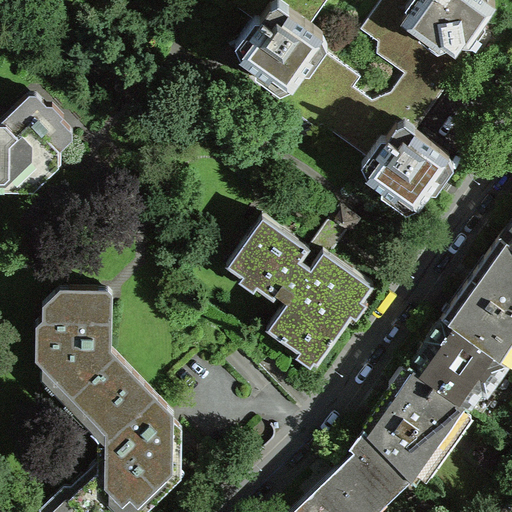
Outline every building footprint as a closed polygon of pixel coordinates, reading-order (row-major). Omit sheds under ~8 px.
[(430,187),(436,187),(442,179),(449,170),(443,158),(449,150),(415,125),(421,117),(407,107),(410,101),(410,100),(416,97),(412,87),(405,90),(405,88),(397,83),(405,72),(404,71),(391,90),(372,98),(354,84),(361,75),(322,47),(317,37),(323,28),(312,20),(325,0),(232,0),(253,14),(241,31),(246,42),(240,51),(256,62),(255,68),(273,80),(284,75),(293,81),(292,86),(324,109),(322,122),(366,153),(372,164),(366,172),(382,184),(382,189),(399,202),(411,197),(419,203),(430,187)] [(379,0),(361,27),(393,50),(392,62),(404,71),(405,72),(431,36),(433,36),(436,32),(455,46),(465,32),(478,33),(486,22),(484,17),(496,0),(495,0),(379,0)] [(61,114),(64,111),(53,99),(47,99),(36,88),(29,88),(0,116),(0,184),(25,185),(25,179),(73,133),(73,126),(61,114)] [(341,203),(333,214),(351,227),(359,215),(341,203)] [(273,294),(277,289),(286,296),(267,323),(317,359),(373,280),(336,253),(330,249),(336,241),(320,229),(309,243),(263,210),(227,260),(273,294)] [(511,216),(500,232),(511,240),(511,216)] [(463,283),(442,313),(508,360),(511,354),(511,240),(500,232),(463,283)] [(60,282),(56,286),(55,300),(36,319),(35,354),(75,395),(120,351),(112,343),(112,333),(113,288),(108,283),(60,282)] [(489,386),(508,360),(442,313),(426,335),(428,336),(419,348),(410,360),(470,403),(481,411),(496,391),(489,386)] [(258,362),(271,350),(253,331),(240,343),(258,362)] [(75,395),(98,419),(98,437),(119,438),(159,480),(182,458),(182,436),(182,423),(174,415),(174,408),(120,351),(75,395)] [(377,404),(364,423),(413,473),(417,478),(470,403),(410,360),(409,359),(377,404)] [(372,511),(413,473),(364,423),(351,442),(355,446),(318,481),(285,511),(372,511)] [(119,438),(98,437),(98,455),(71,481),(71,488),(50,509),(49,511),(140,511),(148,505),(148,491),(159,480),(119,438)]
